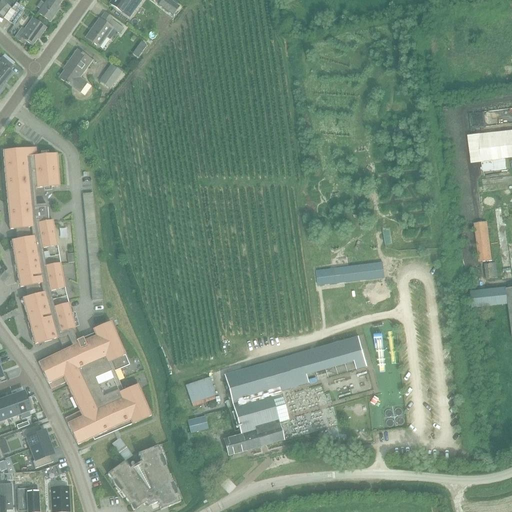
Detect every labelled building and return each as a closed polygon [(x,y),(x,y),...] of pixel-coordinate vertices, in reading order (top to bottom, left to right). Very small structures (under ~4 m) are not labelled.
[(60,0),(45,0),(43,3),(40,1),(36,7),(39,10),(37,13),(50,22),(57,11),(54,9),(61,0),(60,0)] [(112,0),(110,4),(129,18),(141,0),(112,0)] [(179,6),(169,0),(161,0),(158,5),(173,16),(179,6)] [(8,21),(13,25),(22,12),(17,9),(8,21)] [(99,19),(85,38),(98,47),(105,37),(110,40),(116,31),(119,34),(123,29),(112,21),(112,20),(104,14),(99,20),(99,19)] [(25,41),(31,45),(39,34),(41,35),(45,29),(32,19),(24,31),(22,29),(15,38),(23,44),(25,41)] [(152,33),(148,38),(153,41),(156,37),(152,33)] [(141,42),(138,46),(143,50),(146,46),(141,42)] [(79,79),(91,61),(76,51),(65,65),(68,67),(66,70),(64,70),(59,78),(71,87),(79,93),(86,84),(79,79)] [(0,89),(3,86),(2,85),(11,73),(8,70),(13,65),(2,57),(0,58),(0,89)] [(109,89),(120,73),(110,66),(99,82),(109,89)] [(479,168),(505,166),(504,155),(511,154),(511,126),(465,130),(468,159),(479,159),(479,168)] [(27,151),(27,149),(2,151),(9,230),(15,229),(17,240),(11,241),(19,288),(25,287),(28,297),(22,299),(26,315),(34,345),(58,338),(62,346),(70,343),(72,346),(38,363),(51,390),(68,381),(70,385),(67,386),(77,408),(80,407),(82,410),(64,419),(77,446),(112,429),(113,432),(151,416),(137,385),(123,391),(114,372),(129,365),(110,322),(92,330),(93,333),(78,340),(75,329),(65,292),(55,237),(55,234),(52,221),(48,222),(46,205),(36,206),(34,189),(59,187),(56,154),(36,156),(36,151),(27,151)] [(500,173),(479,173),(479,183),(500,183),(500,173)] [(92,193),(82,194),(85,224),(95,223),(92,193)] [(511,219),(502,220),(505,244),(511,243),(511,219)] [(491,261),(489,248),(486,222),(474,223),(479,263),(491,261)] [(486,279),(497,278),(495,263),(484,264),(486,279)] [(99,268),(89,269),(92,301),(102,300),(99,268)] [(334,270),(316,272),(318,286),(336,284),(334,270)] [(506,287),(470,292),(472,308),(481,307),(508,304),(506,289),(506,287)] [(301,353),(223,375),(240,435),(224,440),(228,456),(283,441),(279,424),(288,421),(280,391),(310,383),(309,380),(308,375),(301,353)] [(208,371),(183,381),(193,408),(219,398),(208,371)] [(12,396),(19,415),(31,411),(24,392),(12,396)] [(62,397),(67,407),(74,404),(69,393),(62,397)] [(8,419),(19,415),(12,396),(1,400),(8,419)] [(301,404),(304,412),(320,405),(317,397),(301,404)] [(333,414),(336,407),(329,405),(326,412),(333,414)] [(231,415),(230,408),(222,409),(223,417),(231,415)] [(317,408),(318,424),(327,424),(327,408),(317,408)] [(374,417),(375,424),(383,423),(382,416),(374,417)] [(204,417),(188,421),(191,433),(207,429),(204,417)] [(305,420),(288,425),(291,434),(308,429),(305,420)] [(26,438),(30,449),(49,442),(44,430),(41,432),(39,425),(21,431),(24,439),(26,438)] [(120,438),(111,444),(124,462),(132,456),(127,449),(120,438)] [(49,442),(30,449),(34,461),(32,462),(35,469),(52,463),(50,456),(54,455),(49,442)] [(160,510),(180,503),(157,446),(138,454),(141,462),(138,463),(131,467),(129,469),(124,462),(107,474),(134,511),(145,503),(148,507),(157,503),(160,510)] [(11,485),(0,485),(0,511),(5,511),(6,511),(12,511),(11,485)] [(69,511),(68,487),(50,488),(51,511),(69,511)] [(39,511),(38,489),(19,490),(20,511),(27,511),(26,511),(39,511)]
